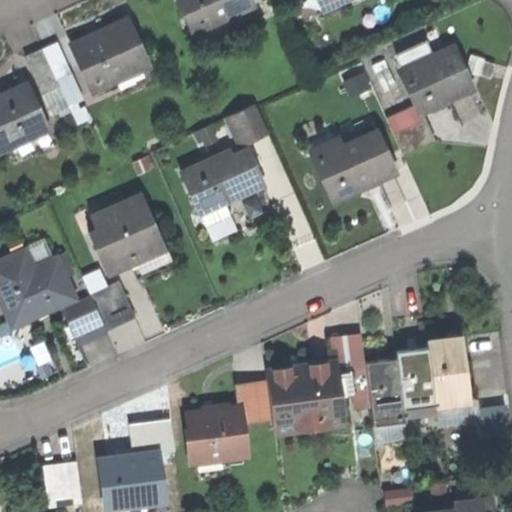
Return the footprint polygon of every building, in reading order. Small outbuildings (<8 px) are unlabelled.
[(251,0),(175,0),(197,47),(225,34),(219,21),(254,4),(251,0)] [(70,43),(90,89),(111,80),(108,74),(144,58),(127,18),(70,43)] [(56,42),(42,48),(55,77),(69,71),(56,42)] [(433,56),(401,71),(419,110),(470,87),(451,46),(432,54),(433,56)] [(24,56),(41,93),(59,85),(55,77),(42,48),(24,56)] [(375,61),(388,89),(401,84),(389,55),(375,61)] [(495,63),(484,59),(479,73),(490,77),(495,63)] [(348,77),(355,92),(374,84),(367,69),(348,77)] [(24,83),(0,94),(0,148),(11,143),(9,137),(42,122),(24,83)] [(229,114),(241,142),(272,129),(259,100),(229,114)] [(425,119),(393,134),(402,154),(434,139),(425,119)] [(197,128),(204,145),(221,137),(214,121),(197,128)] [(338,134),(308,148),(332,200),(394,171),(374,129),(343,144),(338,134)] [(216,152),(179,169),(197,209),(221,199),(223,203),(264,184),(246,147),(219,159),(216,152)] [(152,151),(136,159),(143,172),(159,164),(152,151)] [(95,229),(87,232),(93,246),(101,243),(113,270),(136,260),(134,257),(157,247),(144,218),(151,216),(140,192),(89,215),(95,229)] [(25,247),(0,257),(0,300),(12,326),(75,297),(55,255),(33,265),(25,247)] [(88,292),(93,301),(106,329),(134,316),(121,288),(109,293),(105,284),(88,292)] [(93,301),(79,308),(92,335),(106,329),(93,301)] [(426,340),(427,346),(434,402),(466,398),(457,336),(426,340)] [(362,340),(343,342),(348,383),(366,381),(364,360),(362,340)] [(395,350),(396,356),(403,412),(435,408),(434,402),(427,346),(395,350)] [(396,356),(364,360),(366,381),(371,423),(404,419),(403,412),(396,356)] [(265,371),(266,381),(271,416),(273,431),(340,422),(332,362),(265,371)] [(236,385),(239,407),(240,420),(271,416),(266,381),(236,385)] [(479,403),(483,433),(511,428),(511,417),(510,399),(479,403)] [(187,434),(190,460),(245,453),(240,420),(239,407),(226,409),(226,405),(203,408),(204,412),(188,414),(191,434),(187,434)] [(135,420),(135,441),(166,440),(165,419),(135,420)] [(105,507),(172,501),(166,440),(99,447),(105,507)] [(42,463),(46,492),(60,490),(61,501),(80,499),(76,459),(42,463)] [(432,473),(435,493),(452,490),(449,470),(432,473)] [(387,484),(389,501),(417,498),(415,481),(387,484)] [(452,510),(452,511),(489,511),(488,498),(451,503),(452,510)]
